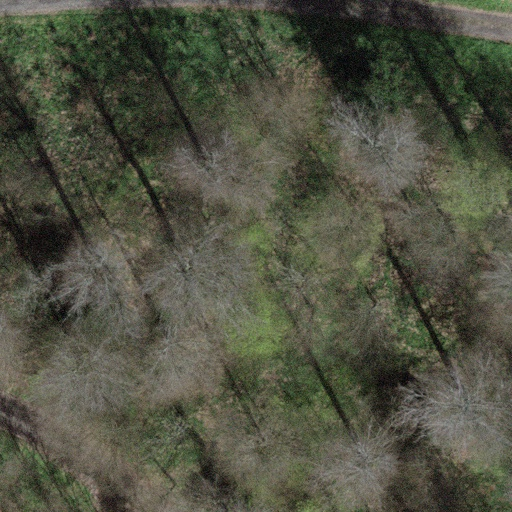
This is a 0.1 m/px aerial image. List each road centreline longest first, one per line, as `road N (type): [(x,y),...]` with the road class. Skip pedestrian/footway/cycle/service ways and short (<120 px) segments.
road 1 (track): [(274,0),(511,24)]
road 2 (track): [(0,413),(102,474),(142,511)]
